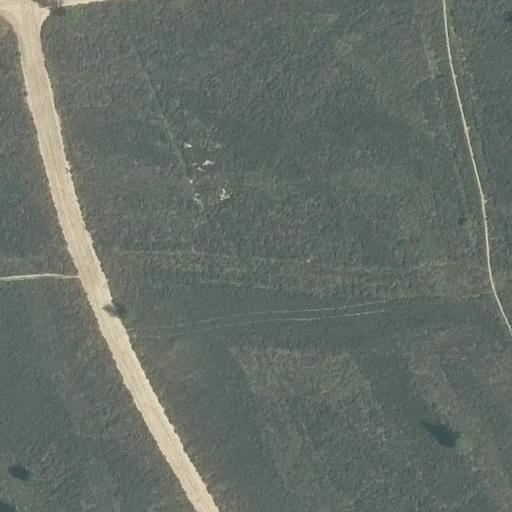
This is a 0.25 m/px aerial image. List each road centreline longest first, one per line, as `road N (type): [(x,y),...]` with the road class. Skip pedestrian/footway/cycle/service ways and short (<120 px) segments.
road 1 (track): [(91,276),(60,186),(22,0)]
road 2 (track): [(91,276),(203,511)]
